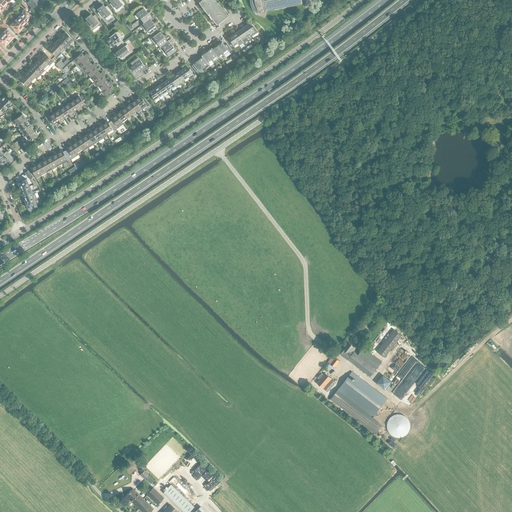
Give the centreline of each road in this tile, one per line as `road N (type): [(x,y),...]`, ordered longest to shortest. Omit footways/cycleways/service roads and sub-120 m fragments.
road 1 (unclassified): [(0,295),(324,77),(424,0)]
road 2 (motorway): [(0,281),(404,0)]
road 3 (tertiary): [(20,232),(205,116),(364,0)]
road 4 (motorway): [(385,0),(193,137)]
road 5 (primary): [(193,137),(0,261)]
road 6 (track): [(401,408),(412,409),(511,321)]
